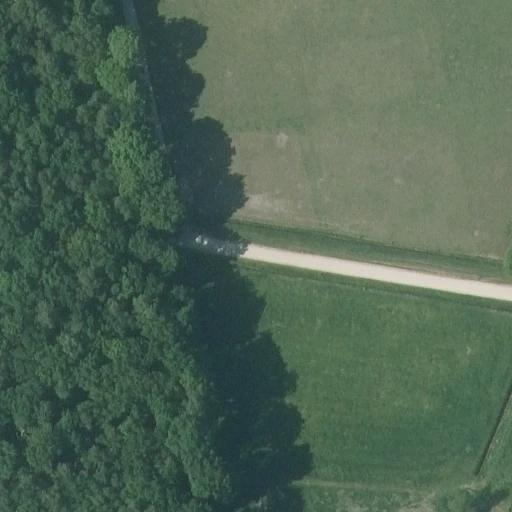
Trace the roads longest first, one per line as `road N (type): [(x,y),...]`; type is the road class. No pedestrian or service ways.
road 1 (track): [(143,235),(511,295)]
road 2 (unknown): [(84,0),(143,235)]
road 3 (track): [(143,235),(0,272)]
